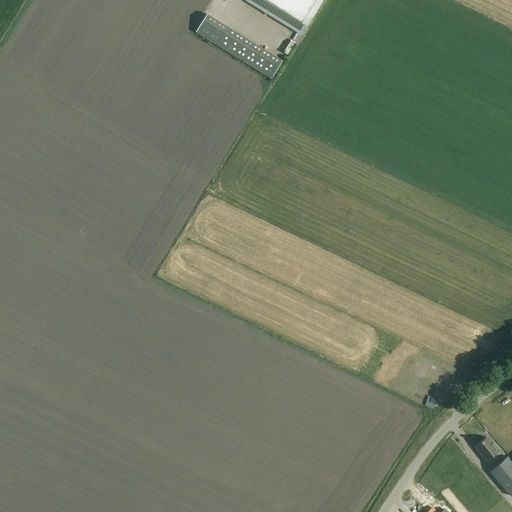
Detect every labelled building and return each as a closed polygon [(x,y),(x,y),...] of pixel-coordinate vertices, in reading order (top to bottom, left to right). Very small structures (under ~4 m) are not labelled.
[(204,0),(196,0),(194,6),(207,11),(211,0),(204,0)] [(244,0),(300,35),(301,33),(322,0),(244,0)] [(196,32),(218,45),(225,50),(236,33),(236,32),(207,14),(206,14),(196,32)] [(474,447),(485,461),(499,451),(493,443),(491,444),(486,437),(474,447)] [(483,472),(466,449),(461,453),(474,470),(472,472),(476,477),(483,472)] [(511,496),(511,495),(511,462),(507,457),(490,472),(511,496)] [(495,504),(503,498),(485,472),(477,478),(495,504)]
